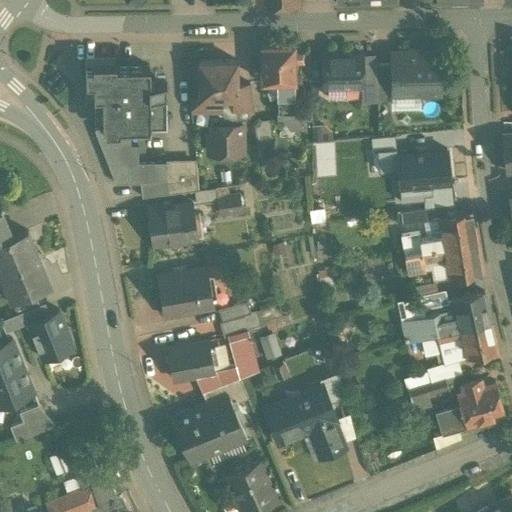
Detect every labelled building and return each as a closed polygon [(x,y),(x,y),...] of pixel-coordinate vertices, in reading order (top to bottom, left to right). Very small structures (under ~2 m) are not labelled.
[(293,43),(260,44),(261,81),(277,81),(277,106),(278,106),(291,106),(293,105),(293,80),(294,80),(293,43)] [(437,53),(392,53),(392,63),(392,92),(394,92),(414,92),(418,95),(427,95),(431,92),(438,92),(437,53)] [(361,54),(323,55),(324,88),(328,87),(345,87),(362,87),(361,54)] [(236,60),(198,61),(198,64),(196,64),(194,66),(194,76),(196,78),(198,77),(199,108),(213,107),(221,107),(222,120),(237,119),(236,84),(236,60)] [(149,83),(149,66),(115,67),(115,63),(92,64),(92,97),(101,97),(101,122),(102,126),(118,126),(119,129),(130,129),(166,128),(165,83),(149,83)] [(392,63),(375,64),(376,99),(394,99),(394,92),(392,92),(392,63)] [(250,83),(236,84),(237,119),(240,119),(253,119),(250,83)] [(321,87),(310,88),(311,104),(322,104),(321,87)] [(345,98),(345,87),(328,87),(328,98),(345,98)] [(291,106),(278,106),(278,116),(291,116),(291,106)] [(221,107),(213,107),(213,113),(210,115),(210,124),(212,125),(213,125),(240,124),(240,119),(237,119),(222,120),(221,107)] [(269,120),(254,122),(257,146),(272,145),(269,120)] [(213,125),(212,125),(213,154),(242,153),(241,124),(240,124),(213,125)] [(118,126),(102,126),(93,130),(115,185),(140,184),(166,180),(166,179),(166,164),(166,163),(138,163),(137,146),(130,146),(130,129),(119,129),(118,126)] [(511,133),(502,135),(505,171),(511,169),(511,133)] [(395,136),(370,138),(372,152),(377,152),(395,150),(396,150),(395,136)] [(446,149),(396,155),(397,171),(400,203),(423,200),(424,200),(424,196),(432,195),(430,185),(450,183),(449,182),(446,149)] [(396,155),(395,150),(377,152),(379,173),(397,171),(396,155)] [(166,164),(166,179),(166,180),(167,195),(194,191),(198,190),(196,163),(166,164)] [(140,184),(142,198),(167,195),(166,180),(140,184)] [(450,183),(430,185),(432,195),(424,196),(424,200),(423,200),(424,209),(454,205),(452,182),(449,182),(450,183)] [(198,190),(194,191),(196,204),(217,201),(217,198),(216,188),(198,190)] [(240,195),(217,198),(217,201),(218,214),(242,211),(240,195)] [(192,203),(147,209),(152,245),(197,239),(192,203)] [(470,213),(439,218),(442,236),(444,248),(475,242),(470,213)] [(6,226),(0,228),(0,242),(11,238),(6,226)] [(0,242),(0,274),(38,259),(27,231),(11,238),(0,242)] [(419,234),(401,236),(404,255),(444,248),(442,236),(420,240),(419,234)] [(475,242),(444,248),(446,259),(449,277),(480,272),(475,242)] [(444,248),(404,255),(407,273),(425,270),(423,263),(446,259),(444,248)] [(38,259),(0,274),(4,286),(9,284),(16,301),(33,294),(49,287),(38,259)] [(206,268),(156,278),(164,316),(213,307),(206,268)] [(444,291),(424,295),(427,307),(447,302),(444,291)] [(433,316),(401,325),(406,342),(421,339),(490,321),(484,292),(452,299),(458,317),(434,322),(433,316)] [(16,301),(12,302),(17,316),(39,307),(33,294),(16,301)] [(246,302),(218,310),(221,322),(243,316),(250,314),(246,302)] [(58,311),(27,324),(42,360),(55,355),(67,358),(72,348),(73,347),(58,311)] [(221,322),(219,323),(224,339),(248,332),(243,316),(221,322)] [(490,321),(421,339),(426,354),(441,349),(445,360),(457,358),(457,359),(466,356),(466,358),(497,351),(490,321)] [(235,367),(213,372),(194,376),(198,395),(239,378),(258,370),(249,336),(229,342),(235,367)] [(260,343),(266,361),(280,357),(274,338),(260,343)] [(0,374),(22,365),(11,339),(0,343),(0,374)] [(207,341),(166,349),(172,380),(194,376),(213,372),(207,341)] [(457,358),(445,360),(428,367),(434,381),(443,379),(462,373),(457,359),(457,358)] [(33,393),(22,365),(0,374),(0,408),(8,411),(12,401),(33,393)] [(338,372),(319,380),(321,386),(330,404),(344,397),(338,372)] [(494,381),(482,384),(480,377),(460,383),(462,390),(456,391),(460,405),(466,426),(504,415),(494,381)] [(239,378),(202,393),(207,404),(224,397),(228,407),(248,398),(239,378)] [(434,381),(424,385),(427,394),(446,388),(443,379),(434,381)] [(321,386),(264,409),(278,443),(315,428),(325,455),(344,447),(333,420),(336,419),(330,404),(321,386)] [(207,404),(176,418),(193,458),(241,438),(228,407),(224,397),(207,404)] [(23,422),(24,424),(43,417),(38,405),(19,413),(23,422)] [(55,424),(38,405),(43,417),(47,427),(55,424)] [(460,405),(436,412),(442,433),(466,426),(460,405)] [(24,424),(28,436),(47,427),(43,417),(24,424)] [(15,441),(28,436),(24,424),(23,422),(10,427),(15,441)] [(81,489),(47,503),(50,511),(78,511),(92,507),(94,511),(117,511),(115,507),(120,506),(108,477),(101,480),(89,450),(69,458),(81,489)] [(260,460),(226,473),(242,511),(250,511),(277,501),(260,460)] [(511,511),(511,496),(480,511),(511,511)]
